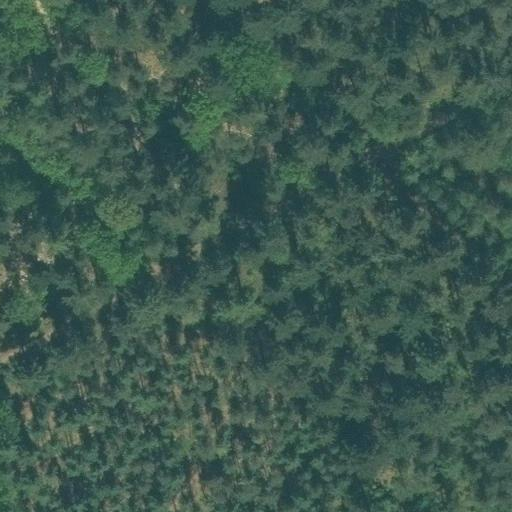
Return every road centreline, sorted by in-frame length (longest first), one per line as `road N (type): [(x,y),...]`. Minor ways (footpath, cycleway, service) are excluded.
road 1 (track): [(180,263),(511,82)]
road 2 (track): [(0,142),(113,199),(180,263)]
road 3 (track): [(180,263),(0,371)]
